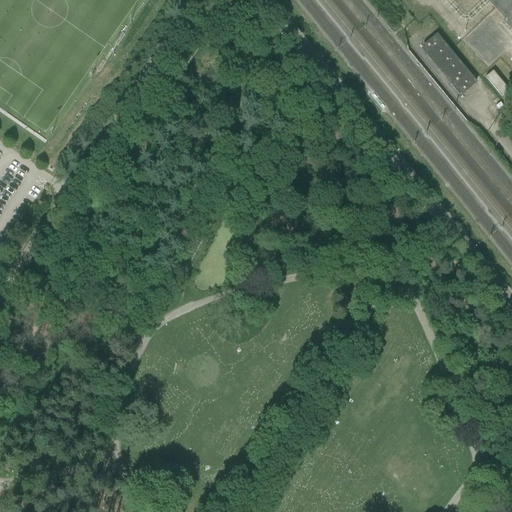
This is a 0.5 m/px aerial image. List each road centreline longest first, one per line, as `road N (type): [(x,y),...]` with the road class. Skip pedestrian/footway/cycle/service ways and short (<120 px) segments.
road 1 (tertiary): [(511,304),(263,0)]
road 2 (unclassified): [(0,295),(201,0)]
